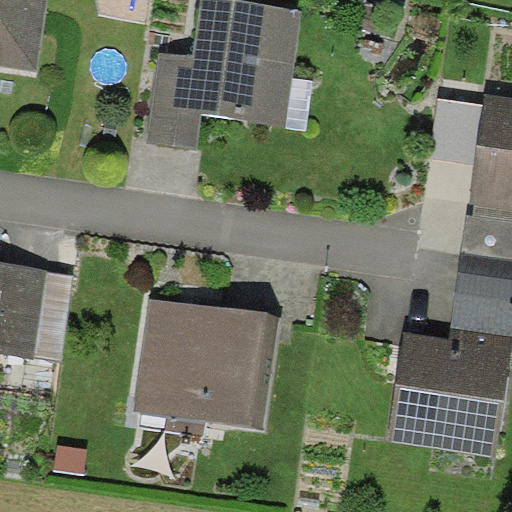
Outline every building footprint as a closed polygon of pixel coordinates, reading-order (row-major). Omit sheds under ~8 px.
[(47,0),(0,0),(0,68),(39,73),(47,0)] [(287,128),(302,13),(204,1),(196,62),(158,58),(147,145),(196,151),(201,117),(287,128)] [(476,166),(470,204),(511,210),(511,97),(488,94),(485,111),(476,166)] [(432,159),(476,166),(485,111),(442,104),(432,159)] [(511,221),(472,216),(463,281),(511,287),(511,221)] [(72,277),(0,266),(0,353),(59,362),(72,277)] [(511,287),(463,281),(453,345),(511,353),(511,287)] [(140,428),(207,437),(209,423),(268,430),(283,318),(148,300),(133,413),(142,414),(140,428)] [(401,390),(392,443),(499,459),(511,368),(511,353),(453,345),(409,338),(401,390)]
